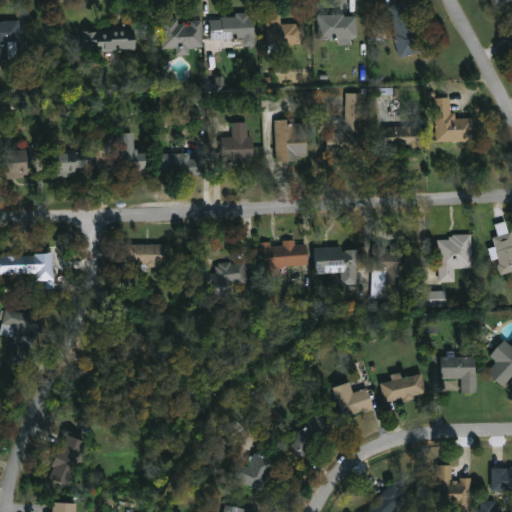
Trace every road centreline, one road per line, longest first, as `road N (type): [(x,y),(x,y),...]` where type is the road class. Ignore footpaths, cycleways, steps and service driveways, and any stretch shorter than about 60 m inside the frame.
road 1 (residential): [(511,197),(222,214),(0,214)]
road 2 (residential): [(11,511),(33,439),(93,316),(90,216)]
road 3 (residential): [(511,435),(383,454),(344,480),(321,511)]
road 4 (residential): [(511,123),(451,0)]
